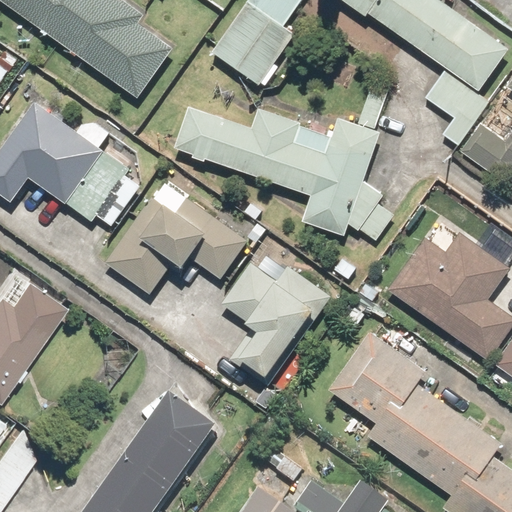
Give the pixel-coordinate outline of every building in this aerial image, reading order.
[(2,0),(137,97),(172,49),(135,22),(142,13),(124,0),(2,0)] [(302,0),(249,0),(213,52),(261,86),(298,34),(285,25),(302,0)] [(346,0),(367,15),(370,12),(448,69),(427,98),(454,118),(442,134),(459,146),(472,128),(497,94),(483,84),(508,50),(439,0),(346,0)] [(0,58),(0,84),(17,60),(5,51),(0,58)] [(78,133),(36,103),(0,154),(0,192),(12,201),(29,177),(91,220),(96,213),(114,225),(142,185),(127,175),(130,171),(97,148),(110,130),(90,116),(78,133)] [(364,180),(380,131),(337,117),(332,132),(262,109),(255,131),(190,110),(177,151),(312,195),(304,222),(346,236),(349,225),(360,232),(362,229),(377,241),(397,214),(379,201),(385,192),(364,180)] [(511,137),(507,145),(485,131),(468,156),(511,184),(511,137)] [(250,237),(167,179),(109,263),(152,293),(174,260),(184,267),(191,257),(221,278),(250,237)] [(428,236),(390,291),(490,360),(511,327),(511,316),(489,300),(511,267),(462,233),(449,251),(428,236)] [(269,377),(330,292),(291,263),(286,270),(267,256),(259,267),(252,261),(221,303),(262,333),(244,359),(269,377)] [(0,406),(62,309),(25,286),(12,306),(0,298),(0,406)] [(372,331),(332,387),(378,420),(367,434),(453,496),(444,509),(448,511),(511,511),(511,468),(496,457),(504,447),(420,386),(429,373),(372,331)] [(511,339),(497,362),(511,371),(511,339)] [(89,511),(163,511),(223,428),(174,393),(89,511)] [(0,511),(48,443),(21,424),(0,454),(0,511)] [(386,511),(389,509),(362,490),(348,510),(311,483),(292,510),(261,488),(244,511),(386,511)]
